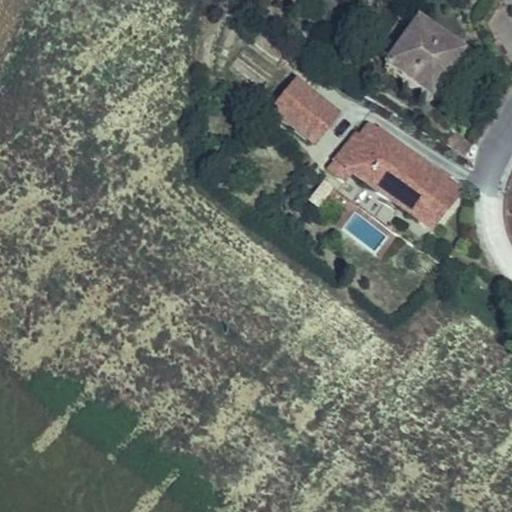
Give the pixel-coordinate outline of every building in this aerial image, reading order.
[(419,16),(381,69),(434,104),(470,52),(419,16)] [(316,148),(344,114),(298,79),(270,111),(316,148)] [(439,232),(468,192),(373,123),(364,135),(359,132),(332,172),(349,184),(355,177),(439,232)] [(474,147),(458,136),(452,145),(468,156),(474,147)] [(339,223),(357,202),(332,181),(312,204),(339,223)]
